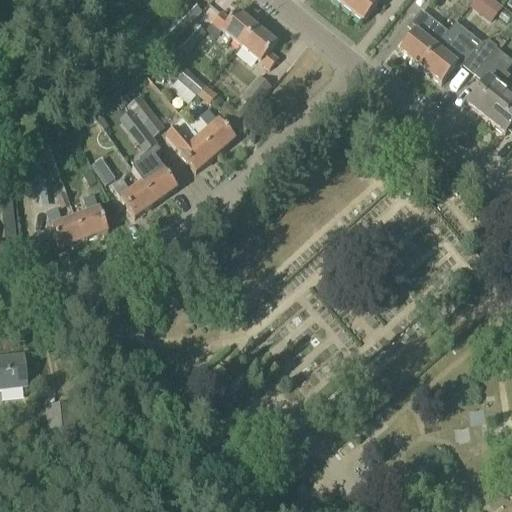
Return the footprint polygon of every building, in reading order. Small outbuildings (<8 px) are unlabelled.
[(125,17),(130,12),(118,0),(113,6),(109,9),(121,21),(125,17)] [(327,0),(341,10),(349,0),(327,0)] [(349,0),(341,10),(362,27),(378,7),(377,6),(381,0),(349,0)] [(479,20),(492,4),(486,0),(478,0),(469,12),(479,20)] [(152,45),(163,55),(170,47),(192,25),(201,16),(190,5),(152,45)] [(240,52),(255,33),(236,17),(230,24),(221,17),(212,28),(240,52)] [(398,55),(419,72),(435,52),(428,47),(439,34),(426,23),(415,37),(414,35),(398,55)] [(192,25),(170,47),(185,60),(205,38),(192,25)] [(419,72),(440,89),(456,69),(463,75),(483,49),(454,27),(435,52),(419,72)] [(259,69),(268,76),(278,63),(269,57),(275,49),(255,33),(240,52),(260,68),(259,69)] [(466,110),(485,125),(506,98),(495,89),(511,67),(511,66),(494,53),(473,80),(483,89),(466,110)] [(182,76),(178,73),(165,86),(170,94),(178,86),(182,90),(196,101),(196,100),(207,109),(215,100),(216,100),(209,94),(205,91),(191,79),(184,73),(182,76)] [(231,112),(245,123),(271,92),(258,81),(240,103),(231,112)] [(485,125),(504,140),(511,129),(511,102),(506,98),(485,125)] [(129,115),(152,144),(165,134),(142,104),(140,101),(127,111),(129,114),(129,115)] [(198,143),(214,162),(234,145),(218,126),(208,114),(198,122),(209,134),(198,143)] [(152,144),(129,115),(119,123),(144,156),(155,148),(152,144)] [(214,162),(198,143),(192,135),(184,142),(176,132),(164,142),(169,148),(178,159),(195,179),(214,162)] [(49,153),(28,157),(31,193),(45,191),(42,168),(47,168),(48,180),(58,179),(51,157),(49,153)] [(141,189),(155,209),(176,194),(162,174),(152,161),(131,175),(141,189)] [(108,176),(99,182),(105,190),(114,184),(108,176)] [(88,190),(96,186),(90,177),(83,181),(88,190)] [(111,190),(134,224),(155,209),(141,189),(130,196),(121,183),(111,190)] [(58,202),(62,213),(69,210),(66,199),(58,202)] [(74,223),(83,247),(107,238),(98,214),(93,200),(81,204),(87,218),(74,223)] [(0,219),(9,218),(7,204),(0,205),(0,219)] [(50,232),(59,255),(83,247),(74,223),(62,227),(57,213),(45,217),(50,232)] [(0,362),(0,393),(26,391),(22,360),(0,362)] [(180,383),(206,422),(233,405),(207,365),(180,383)] [(144,396),(155,410),(173,395),(161,382),(144,396)] [(44,412),(47,448),(76,445),(73,409),(44,412)] [(86,435),(86,451),(97,451),(98,434),(86,435)]
